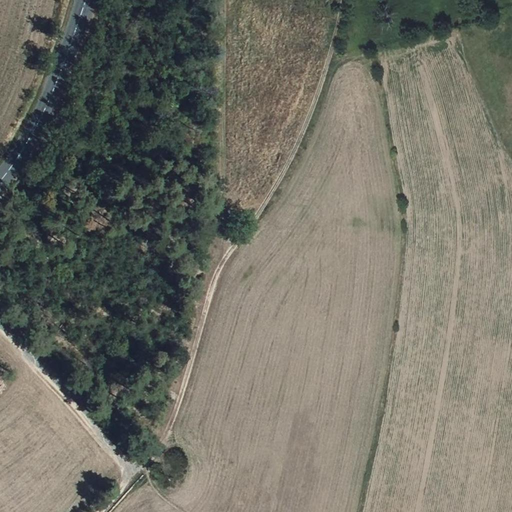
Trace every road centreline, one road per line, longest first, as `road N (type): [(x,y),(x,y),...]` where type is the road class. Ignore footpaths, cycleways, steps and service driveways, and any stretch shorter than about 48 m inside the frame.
road 1 (track): [(343,0),(294,151),(214,279),(152,472),(188,511)]
road 2 (unclassified): [(0,329),(124,467),(127,479),(104,511)]
road 3 (secondary): [(84,0),(41,123),(0,177)]
